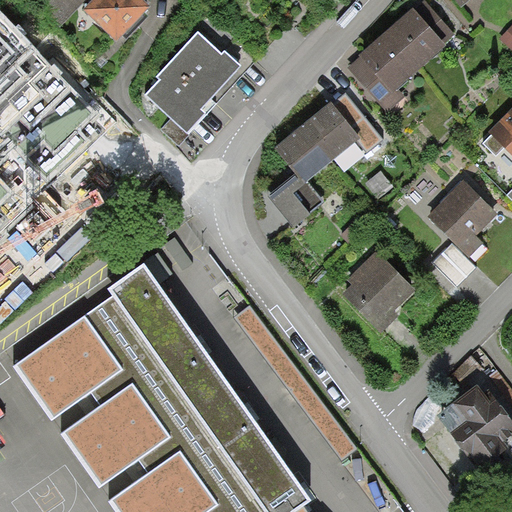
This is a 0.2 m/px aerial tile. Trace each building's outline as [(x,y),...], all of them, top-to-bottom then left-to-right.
[(47,0),(40,9),(60,27),(84,0),(47,0)] [(143,0),(92,0),(85,8),(118,40),(122,35),(126,39),(150,15),(145,10),(149,5),(143,0)] [(388,30),(420,68),(446,45),(444,43),(455,34),(425,0),(424,0),(415,8),(414,6),(388,30)] [(0,12),(0,235),(35,202),(31,199),(111,126),(0,12)] [(420,68),(388,30),(359,55),(360,56),(347,67),(387,114),(407,96),(401,89),(411,81),(408,78),(420,68)] [(511,30),(501,39),(511,53),(511,51),(511,30)] [(170,118),(161,128),(178,144),(205,114),(201,110),(241,66),(225,52),(223,55),(198,32),(157,76),(162,80),(147,96),(170,118)] [(361,136),(357,140),(367,152),(384,139),(346,93),(334,104),(361,136)] [(332,101),(307,121),(336,157),(357,140),(361,136),(334,104),(332,101)] [(491,135),(483,142),(497,156),(505,147),(511,153),(511,108),(488,132),(491,135)] [(307,121),(273,147),(296,175),(268,197),(293,228),(324,202),(307,181),(336,157),(307,121)] [(382,172),(366,184),(378,199),(393,187),(382,172)] [(466,180),(429,217),(470,257),(484,243),(477,236),(499,213),(466,180)] [(477,267),(453,243),(434,262),(458,286),(477,267)] [(348,279),(354,285),(344,294),(382,332),(399,315),(395,310),(416,290),(377,250),(348,279)] [(311,511),(301,498),(306,493),(145,264),(110,289),(118,297),(17,365),(50,419),(87,394),(92,401),(96,407),(60,433),(97,486),(134,462),(139,470),(145,477),(108,502),(115,511),(311,511)] [(479,348),(453,373),(468,389),(486,371),(494,364),(479,348)] [(511,387),(494,364),(486,371),(511,405),(511,387)] [(478,386),(439,415),(481,470),(508,450),(511,456),(511,419),(497,400),(492,404),(478,386)] [(335,414),(321,424),(345,458),(359,448),(335,414)] [(0,461),(8,456),(0,444),(0,461)]
